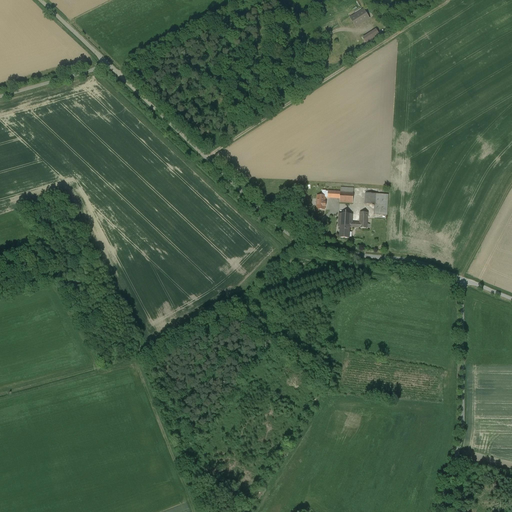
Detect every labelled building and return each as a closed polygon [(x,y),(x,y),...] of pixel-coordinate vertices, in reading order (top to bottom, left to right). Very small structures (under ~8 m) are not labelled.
[(369,19),(363,11),(351,19),(356,27),(369,19)] [(380,37),(376,30),(363,38),(367,45),(380,37)] [(340,193),(326,192),(326,196),(326,198),(340,199),(339,202),(353,203),(354,189),(340,188),(340,193)] [(389,195),(366,194),(366,204),(375,205),(375,215),(388,215),(389,195)] [(326,198),(326,196),(319,196),(318,209),(325,210),(326,198)] [(341,227),(351,227),(352,227),(370,228),(370,224),(368,224),(368,213),(361,213),(361,223),(353,223),(353,216),(340,215),(339,227),(341,227)] [(351,227),(341,227),(340,238),(350,238),(351,227)]
